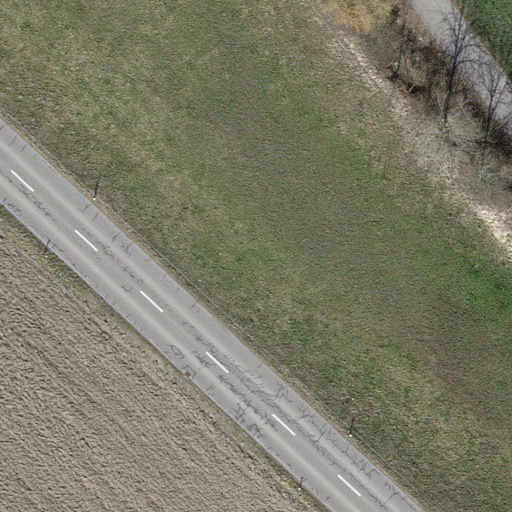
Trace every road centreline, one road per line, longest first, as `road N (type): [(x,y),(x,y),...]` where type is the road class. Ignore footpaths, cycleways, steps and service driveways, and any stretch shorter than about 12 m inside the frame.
road 1 (tertiary): [(377,511),(0,160)]
road 2 (track): [(428,0),(511,108)]
